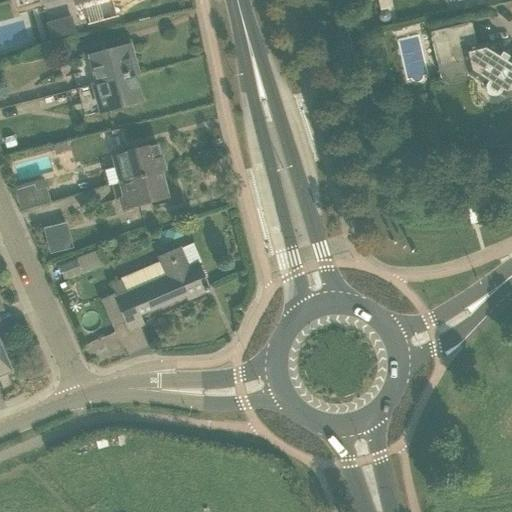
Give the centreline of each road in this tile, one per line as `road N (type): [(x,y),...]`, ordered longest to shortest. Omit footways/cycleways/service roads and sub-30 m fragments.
road 1 (primary): [(246,41),(300,315)]
road 2 (primary): [(338,303),(246,41)]
road 3 (residential): [(83,397),(0,206)]
road 4 (unclassified): [(83,397),(136,388),(239,391),(276,380)]
road 5 (unclassified): [(396,345),(432,335),(511,279)]
